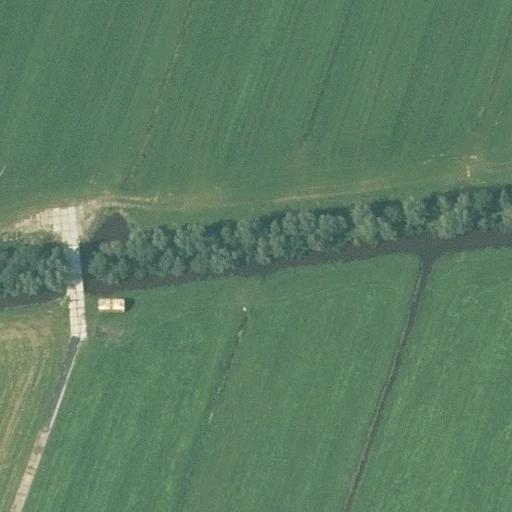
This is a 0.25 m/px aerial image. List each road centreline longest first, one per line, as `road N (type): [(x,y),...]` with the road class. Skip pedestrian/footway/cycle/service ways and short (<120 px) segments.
road 1 (track): [(147,202),(219,202),(511,168)]
road 2 (track): [(13,511),(72,349),(76,273),(72,228),(0,232)]
road 3 (track): [(72,228),(90,204),(147,202),(205,36)]
